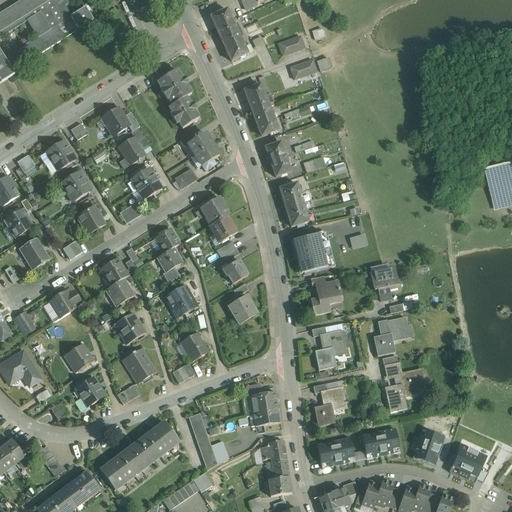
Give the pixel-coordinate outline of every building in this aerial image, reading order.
[(22,0),(0,14),(0,84),(15,75),(13,72),(65,39),(58,26),(71,18),(70,17),(71,17),(65,7),(75,0),(22,0)] [(254,0),(244,0),(242,1),(246,12),(258,8),(254,0)] [(78,12),(72,3),(67,6),(72,16),(78,12)] [(71,17),(70,17),(71,18),(79,31),(93,21),(85,8),(71,17)] [(224,10),(218,12),(219,14),(211,18),(213,23),(213,25),(215,28),(216,29),(232,22),(227,10),(225,11),(224,10)] [(232,22),(216,29),(219,35),(218,37),(220,41),(239,32),(236,26),(235,27),(232,22)] [(321,24),(311,27),(315,41),(325,38),(321,24)] [(288,28),(291,37),(299,34),(296,26),(288,28)] [(239,32),(220,41),(221,44),(223,44),(227,52),(243,44),(240,38),(241,37),(239,32)] [(255,48),(265,45),(262,38),(253,41),(255,48)] [(301,38),(295,40),(299,51),(305,49),(301,38)] [(299,51),(295,40),(290,42),(294,53),(299,51)] [(290,42),(284,44),(288,55),(294,53),(290,42)] [(243,44),(227,52),(225,52),(227,56),(229,56),(231,62),(240,58),(240,60),(246,57),(245,55),(248,55),(243,44)] [(284,44),(279,46),(283,57),(288,55),(284,44)] [(329,59),(317,63),(321,74),(333,70),(329,59)] [(312,61),(307,63),(311,75),(316,73),(312,61)] [(307,63),(301,65),(305,77),(311,75),(307,63)] [(301,65),(296,67),(300,79),(305,77),(301,65)] [(296,67),(290,69),(294,81),(300,79),(296,67)] [(172,107),(186,98),(191,95),(185,86),(188,84),(185,79),(182,81),(177,71),(157,83),(162,91),(160,92),(166,101),(168,100),(172,107)] [(258,85),(253,86),(254,88),(244,92),(248,103),(265,97),(261,85),(258,86),(258,85)] [(265,97),(248,103),(250,109),(249,109),(251,115),(269,108),(265,97)] [(186,98),(172,107),(169,109),(173,115),(170,117),(176,126),(178,124),(182,130),(199,120),(194,111),(196,110),(193,105),(191,106),(186,98)] [(269,108),(251,115),(253,120),(254,119),(257,126),(274,120),(269,108)] [(119,110),(102,120),(113,138),(129,128),(130,127),(126,121),(119,110)] [(140,128),(133,117),(126,121),(130,127),(129,128),(132,133),(138,129),(140,128)] [(274,120),(257,126),(261,138),(271,134),(271,135),(275,133),(275,132),(278,131),(274,120)] [(87,135),(81,125),(76,128),(82,138),(87,135)] [(82,138),(76,128),(71,131),(77,142),(82,138)] [(138,129),(132,133),(130,134),(134,139),(135,139),(139,146),(146,142),(138,129)] [(193,142),(188,145),(188,146),(183,149),(190,159),(212,145),(205,134),(193,142)] [(190,137),(180,143),(183,149),(188,146),(188,145),(193,142),(190,137)] [(134,139),(118,149),(130,167),(138,162),(138,163),(139,162),(139,161),(146,157),(143,152),(139,146),(135,139),(134,139)] [(313,141),(302,145),(305,152),(316,148),(313,141)] [(150,148),(146,142),(139,146),(143,152),(150,148)] [(64,143),(47,153),(53,162),(69,152),(64,143)] [(275,143),(269,145),(270,147),(265,148),(268,157),(266,157),(269,164),(285,159),(280,143),(276,144),(275,143)] [(212,145),(190,159),(197,170),(202,167),(205,172),(216,165),(213,160),(219,156),(212,145)] [(102,151),(92,158),(97,165),(107,158),(102,151)] [(69,152),(53,162),(59,171),(75,161),(69,152)] [(35,168),(28,157),(22,160),(29,171),(35,168)] [(285,159),(269,164),(271,171),(273,171),(275,178),(281,176),(281,178),(287,176),(287,174),(290,173),(285,159)] [(29,171),(22,160),(17,164),(24,174),(29,171)] [(314,161),(304,164),(307,174),(318,171),(314,161)] [(511,164),(486,171),(495,210),(511,205),(511,164)] [(148,170),(131,180),(138,191),(155,180),(148,170)] [(198,181),(191,170),(185,173),(192,184),(198,181)] [(192,184),(185,173),(180,176),(187,187),(192,184)] [(78,174),(61,184),(67,193),(84,183),(78,174)] [(180,176),(174,180),(181,191),(187,187),(180,176)] [(8,178),(0,182),(0,206),(1,208),(20,196),(8,178)] [(138,191),(133,194),(133,196),(132,196),(137,203),(139,203),(144,200),(144,201),(161,190),(155,180),(138,191)] [(84,183),(67,193),(73,203),(90,192),(84,183)] [(290,185),(285,186),(286,188),(279,190),(282,199),(299,194),(297,185),(291,186),(290,185)] [(299,194),(282,199),(281,201),(283,206),(284,206),(285,209),(302,204),(299,194)] [(219,199),(201,210),(211,227),(227,217),(229,216),(219,199)] [(26,200),(20,203),(27,214),(33,210),(26,200)] [(302,204),(285,209),(286,211),(285,213),(286,218),(288,219),(305,213),(302,204)] [(141,216),(134,205),(129,208),(136,219),(141,216)] [(88,211),(76,218),(77,219),(78,218),(82,225),(84,225),(90,234),(87,235),(88,236),(106,225),(105,225),(94,208),(95,208),(95,207),(88,211)] [(136,219),(129,208),(125,211),(132,222),(136,219)] [(22,211),(5,222),(5,223),(15,239),(16,240),(33,229),(33,228),(32,228),(22,212),(23,212),(22,211)] [(132,222),(125,211),(119,214),(126,225),(132,222)] [(305,213),(288,219),(291,228),(298,226),(298,228),(303,226),(303,225),(308,223),(305,213)] [(211,227),(209,228),(214,236),(217,235),(222,243),(237,234),(227,217),(211,227)] [(170,231),(156,239),(165,255),(174,249),(179,246),(170,231)] [(323,233),(295,240),(295,242),(297,251),(294,251),(298,267),(301,266),(303,275),(304,276),(311,274),(332,269),(329,259),(332,258),(327,239),(325,239),(323,233)] [(353,249),(369,245),(366,234),(350,238),(353,249)] [(36,240),(20,251),(32,271),(49,261),(36,240)] [(82,253),(75,243),(69,247),(75,257),(82,253)] [(232,244),(222,251),(225,256),(236,250),(232,244)] [(138,260),(131,249),(126,253),(131,261),(133,264),(138,260)] [(165,255),(157,259),(165,274),(166,274),(174,269),(183,264),(174,249),(165,255)] [(225,256),(224,257),(227,263),(239,256),(236,250),(225,256)] [(118,260),(102,270),(101,272),(104,277),(107,277),(113,286),(111,287),(111,288),(124,280),(128,277),(125,272),(118,260)] [(133,264),(131,261),(125,264),(129,270),(125,272),(128,277),(138,271),(133,264)] [(239,262),(222,272),(226,278),(228,277),(233,286),(247,277),(239,262)] [(18,281),(10,267),(5,271),(13,284),(18,281)] [(174,269),(166,274),(165,274),(163,275),(168,284),(179,277),(174,269)] [(394,269),(371,274),(374,289),(377,288),(380,303),(391,301),(388,289),(398,286),(394,269)] [(324,278),(311,281),(313,288),(318,287),(325,285),(324,278)] [(111,288),(105,292),(107,291),(117,307),(115,308),(116,309),(135,297),(135,296),(133,297),(124,281),(125,280),(124,280),(111,288)] [(325,285),(318,287),(321,300),(311,302),(314,318),(330,314),(328,302),(341,299),(338,283),(325,285)] [(245,285),(234,292),(237,298),(249,291),(245,285)] [(185,287),(165,298),(166,299),(178,319),(177,319),(177,320),(197,309),(197,308),(196,308),(185,288),(185,287)] [(68,291),(60,296),(59,296),(58,297),(57,295),(56,294),(52,297),(52,298),(54,300),(48,304),(49,304),(51,303),(61,319),(59,320),(59,321),(79,308),(79,307),(78,308),(75,303),(79,301),(74,293),(70,296),(68,292),(69,292),(68,291)] [(246,298),(229,308),(239,326),(257,315),(246,298)] [(402,305),(389,308),(390,315),(403,312),(402,305)] [(32,324),(25,313),(19,317),(26,328),(32,324)] [(134,314),(114,326),(115,327),(117,326),(129,343),(126,345),(126,346),(146,333),(145,333),(145,334),(133,316),(134,315),(134,314)] [(0,315),(0,339),(1,341),(11,335),(4,324),(5,323),(0,315)] [(26,328),(19,317),(14,320),(24,337),(29,333),(26,328)] [(388,321),(378,324),(380,337),(373,339),(377,358),(395,354),(392,343),(407,340),(405,329),(411,327),(410,327),(407,327),(405,319),(388,322),(388,321)] [(32,324),(26,328),(29,333),(35,330),(32,324)] [(325,329),(312,331),(313,339),(322,337),(322,336),(326,335),(325,329)] [(326,335),(322,336),(322,337),(324,344),(320,344),(322,351),(314,353),(318,372),(336,369),(333,354),(345,351),(341,332),(326,335)] [(197,334),(181,344),(182,345),(182,344),(189,355),(188,356),(192,363),(208,353),(197,334)] [(82,345),(64,357),(75,374),(93,363),(82,345)] [(142,350),(135,354),(134,354),(132,355),(132,356),(122,362),(123,363),(124,362),(138,384),(136,385),(137,386),(157,373),(156,372),(155,373),(142,351),(143,351),(142,350)] [(23,352),(0,366),(0,371),(10,387),(22,379),(29,389),(42,381),(23,352)] [(396,358),(382,361),(384,367),(397,364),(396,358)] [(189,364),(182,368),(189,379),(195,375),(189,364)] [(397,364),(384,367),(385,374),(392,373),(401,371),(399,364),(397,364)] [(189,379),(182,368),(177,371),(184,382),(189,379)] [(184,382),(177,371),(172,374),(179,385),(184,382)] [(395,387),(384,390),(389,414),(407,411),(404,397),(418,394),(417,389),(425,387),(422,372),(402,376),(401,371),(392,373),(395,387)] [(93,379),(76,389),(82,399),(99,388),(93,379)] [(259,385),(246,388),(248,398),(250,398),(261,396),(259,385)] [(140,396),(134,386),(128,389),(134,399),(140,396)] [(325,386),(313,388),(314,395),(321,394),(321,393),(327,392),(325,386)] [(82,399),(75,403),(81,413),(84,414),(90,410),(88,408),(105,398),(99,388),(82,399)] [(134,399),(128,389),(123,392),(129,403),(134,399)] [(327,392),(321,393),(321,394),(323,408),(315,409),(318,428),(334,425),(332,412),(346,409),(343,389),(327,392)] [(47,391),(35,398),(40,405),(51,397),(47,391)] [(123,392),(117,396),(123,406),(129,403),(123,392)] [(261,396),(250,398),(252,407),(277,403),(275,393),(261,396)] [(277,403),(252,407),(254,417),(278,413),(279,412),(277,403)] [(62,404),(51,410),(54,416),(65,409),(62,404)] [(65,409),(54,416),(58,421),(69,415),(65,409)] [(278,413),(254,417),(254,420),(250,421),(251,428),(255,427),(255,428),(280,424),(278,413)] [(211,447),(200,415),(188,419),(207,472),(217,466),(211,447)] [(142,441),(155,459),(177,442),(179,444),(180,444),(165,424),(142,441)] [(209,429),(211,436),(218,434),(217,427),(209,429)] [(423,429),(413,458),(435,465),(445,436),(423,429)] [(395,430),(362,437),(366,456),(372,455),(373,459),(393,455),(392,451),(399,450),(395,430)] [(350,439),(317,446),(321,466),(328,464),(328,468),(348,464),(347,460),(354,459),(353,452),(350,439)] [(121,457),(134,475),(155,459),(142,441),(121,457)] [(23,458),(12,442),(1,451),(14,467),(18,464),(21,467),(25,468),(30,464),(30,461),(26,456),(23,458)] [(283,442),(268,444),(269,448),(261,449),(263,461),(271,460),(271,463),(286,461),(283,442)] [(222,443),(211,447),(217,466),(229,460),(222,443)] [(486,454),(461,443),(449,471),(474,482),(486,454)] [(32,448),(37,455),(43,450),(38,444),(32,448)] [(43,450),(37,455),(41,460),(50,452),(46,448),(43,450)] [(14,467),(1,451),(0,451),(0,469),(4,474),(14,467)] [(50,452),(41,460),(44,464),(54,457),(50,452)] [(54,457),(44,464),(48,469),(57,462),(54,457)] [(134,475),(121,457),(101,472),(115,492),(116,491),(115,489),(134,475)] [(286,461),(271,463),(272,469),(267,470),(268,481),(289,478),(286,461)] [(57,462),(48,469),(52,474),(61,467),(57,462)] [(61,467),(52,474),(55,479),(65,471),(61,467)] [(100,491),(86,473),(61,492),(75,510),(100,491)] [(205,474),(192,482),(199,492),(201,494),(213,487),(205,474)] [(268,481),(271,498),(292,495),(292,494),(291,494),(291,490),(289,479),(289,478),(268,481)] [(395,485),(383,481),(381,487),(375,503),(375,504),(376,504),(378,506),(383,508),(386,507),(387,507),(393,490),(395,485)] [(192,482),(187,485),(194,495),(199,492),(192,482)] [(354,483),(343,487),(344,491),(345,490),(348,498),(356,495),(357,491),(354,483)] [(381,487),(369,483),(367,488),(362,506),(373,510),(375,504),(375,503),(381,487)] [(194,495),(187,485),(183,488),(189,498),(194,495)] [(432,490),(420,485),(417,492),(418,492),(412,508),(413,509),(414,511),(416,511),(422,511),(423,511),(430,495),(432,490)] [(362,486),(356,503),(362,506),(367,488),(362,486)] [(189,498),(183,488),(178,492),(184,502),(189,498)] [(417,492),(406,489),(404,494),(398,511),(399,511),(411,511),(412,508),(418,492),(417,492)] [(337,493),(331,495),(319,500),(324,511),(332,511),(342,509),(342,508),(342,509),(348,507),(347,506),(350,505),(348,498),(345,490),(344,491),(337,493)] [(393,490),(387,507),(393,509),(398,492),(393,490)] [(72,511),(75,510),(61,492),(36,511),(72,511)] [(184,502),(178,492),(173,495),(179,505),(184,502)] [(398,492),(393,509),(398,511),(404,494),(398,492)] [(179,505),(173,495),(168,498),(175,508),(179,505)] [(430,511),(435,497),(430,495),(423,511),(430,511)] [(449,511),(454,500),(442,496),(441,499),(436,511),(449,511)] [(435,497),(430,511),(436,511),(441,499),(435,497)] [(175,508),(168,498),(163,502),(170,511),(175,508)] [(248,502),(251,511),(256,511),(264,510),(260,498),(248,502)] [(284,502),(273,506),(275,511),(288,511),(284,502)]
